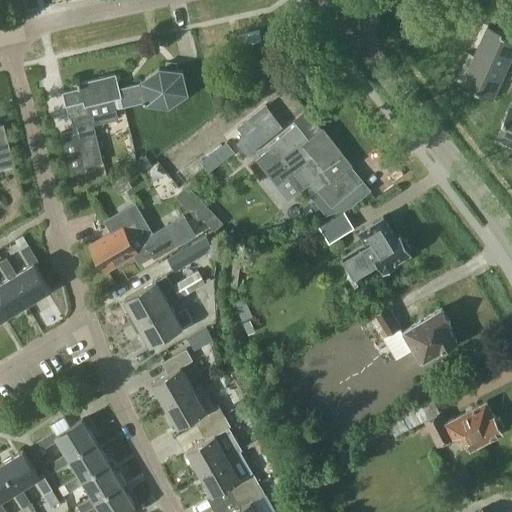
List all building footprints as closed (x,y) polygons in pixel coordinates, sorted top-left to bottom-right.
[(511,37),(487,26),(474,55),(506,69),(511,54),(511,37)] [(506,69),(474,55),(461,84),(493,98),(506,69)] [(141,81),(119,87),(121,96),(120,96),(123,106),(146,100),(146,102),(168,104),(168,105),(169,105),(169,104),(187,92),(188,91),(187,91),(182,70),(183,70),(182,69),(181,69),(176,69),(176,62),(167,61),(165,68),(160,67),(160,66),(159,67),(142,79),(141,79),(140,80),(141,80),(141,81)] [(115,108),(123,106),(120,96),(121,96),(119,87),(116,73),(80,81),(77,81),(79,87),(63,91),(66,105),(69,104),(72,117),(71,117),(74,129),(60,132),(70,174),(86,170),(85,165),(102,161),(93,125),(118,118),(115,108)] [(496,137),(511,144),(511,106),(510,106),(496,137)] [(296,122),(269,144),(270,146),(255,158),(277,185),(291,173),(308,194),(316,188),(332,206),(359,183),(345,166),(349,163),(322,130),(310,140),(296,122)] [(0,123),(0,167),(14,164),(3,123),(0,123)] [(151,163),(146,154),(142,148),(123,159),(132,174),(151,163)] [(110,178),(119,193),(132,186),(123,171),(110,178)] [(142,194),(163,187),(157,171),(136,179),(142,194)] [(176,196),(199,219),(208,210),(185,187),(176,196)] [(321,226),(330,242),(354,227),(345,211),(321,226)] [(91,245),(105,269),(136,251),(143,261),(155,254),(131,212),(108,225),(112,232),(109,234),(91,245)] [(410,245),(406,237),(405,237),(401,237),(400,234),(396,237),(383,215),(359,230),(366,241),(343,255),(356,276),(379,262),(384,270),(396,262),(395,260),(410,251),(408,249),(410,245)] [(191,239),(203,230),(196,221),(184,230),(191,239)] [(23,235),(15,240),(19,247),(20,249),(28,244),(23,235)] [(166,257),(174,271),(214,248),(206,235),(166,257)] [(30,264),(16,273),(12,275),(28,301),(50,288),(34,262),(38,260),(28,244),(20,249),(30,264)] [(0,303),(7,314),(28,301),(12,275),(16,273),(6,257),(3,259),(0,261),(0,264),(8,277),(0,282),(0,303)] [(197,259),(174,274),(178,281),(202,267),(197,259)] [(197,270),(173,285),(180,297),(204,282),(197,270)] [(156,280),(124,298),(132,312),(127,315),(132,324),(169,303),(162,291),(173,285),(166,274),(156,280)] [(243,318),(252,314),(244,296),(234,301),(243,318)] [(175,314),(169,303),(132,324),(137,333),(142,330),(151,344),(182,326),(182,325),(192,319),(185,308),(175,314)] [(441,307),(402,330),(400,326),(401,326),(394,313),(388,304),(369,316),(382,337),(395,359),(413,348),(421,361),(439,350),(457,340),(447,324),(450,322),(441,307)] [(248,333),(255,330),(249,319),(243,322),(248,333)] [(193,336),(200,348),(218,337),(211,325),(193,336)] [(152,382),(165,404),(193,388),(180,366),(192,359),(186,348),(162,362),(168,373),(152,382)] [(205,410),(193,388),(165,404),(178,426),(193,417),(199,428),(224,414),(217,403),(205,410)] [(336,424),(354,415),(347,400),(329,409),(336,424)] [(503,425),(499,416),(498,417),(494,415),(494,414),(493,414),(486,401),(445,422),(440,411),(424,419),(437,445),(462,432),(470,447),(502,430),(501,429),(503,425)] [(224,414),(199,428),(206,439),(187,449),(199,472),(227,456),(215,434),(230,425),(224,414)] [(58,438),(66,452),(69,456),(95,440),(82,418),(56,434),(54,430),(38,440),(43,448),(58,438)] [(395,434),(388,419),(380,423),(387,438),(395,434)] [(385,438),(379,427),(368,432),(369,434),(359,440),(364,449),(385,438)] [(71,460),(79,474),(82,477),(108,461),(95,440),(69,456),(66,452),(51,461),(56,469),(71,460)] [(23,449),(1,463),(17,489),(21,486),(35,478),(44,493),(52,489),(42,473),(39,475),(23,449)] [(240,478),(227,456),(199,472),(212,494),(228,485),(234,496),(258,482),(252,471),(240,478)] [(121,483),(108,461),(82,477),(79,474),(64,483),(69,491),(84,482),(93,495),(95,499),(121,483)] [(1,463),(0,463),(0,499),(13,491),(22,507),(30,502),(21,486),(17,489),(1,463)] [(258,482),(234,496),(240,506),(230,511),(257,511),(251,501),(265,493),(258,482)] [(95,499),(93,495),(77,505),(81,511),(82,511),(97,503),(102,511),(124,511),(135,506),(121,483),(95,499)] [(52,489),(44,493),(51,506),(59,501),(52,489)]
